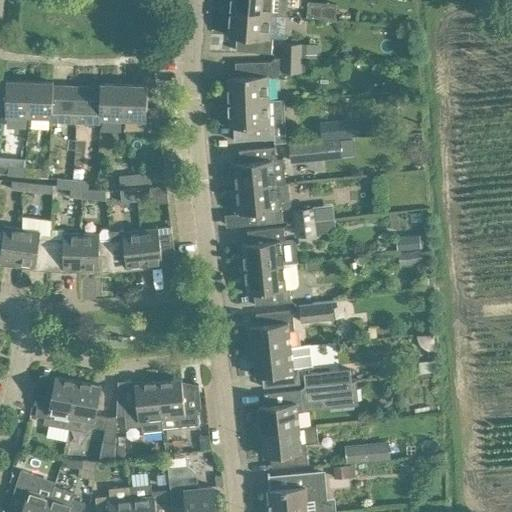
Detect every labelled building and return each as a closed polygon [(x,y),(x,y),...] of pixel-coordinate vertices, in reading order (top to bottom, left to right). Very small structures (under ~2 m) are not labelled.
[(231,0),(230,10),(275,14),(286,15),(287,0),(231,0)] [(230,10),(228,35),(237,36),(236,50),(271,53),(275,14),(230,10)] [(302,57),(302,43),(283,43),(282,57),(302,57)] [(301,72),(302,57),(282,57),(282,71),(301,72)] [(228,101),(269,99),(268,76),(272,76),(271,61),(255,61),(235,62),(236,76),(228,76),(228,101)] [(28,117),(30,81),(6,80),(5,116),(28,117)] [(52,85),(53,85),(53,81),(30,81),(28,117),(51,118),(52,85)] [(122,120),(124,84),(100,83),(100,86),(99,120),(100,120),(122,120)] [(124,84),(122,120),(146,121),(147,85),(124,84)] [(76,86),(53,85),(52,85),(51,118),(51,121),(75,122),(76,86)] [(100,86),(76,86),(75,122),(100,123),(100,120),(99,120),(100,86)] [(269,99),(228,101),(229,126),(238,126),(238,140),(258,139),(274,138),(274,123),(269,123),(269,99)] [(341,120),(323,121),(324,139),(342,137),(354,136),(353,123),(341,124),(341,120)] [(341,138),(290,143),(292,162),(342,157),(341,138)] [(283,157),(276,158),(275,146),(239,150),(240,162),(234,163),(234,166),(230,166),(232,179),(236,179),(236,188),(288,182),(285,182),(283,157)] [(23,175),(24,166),(9,165),(8,174),(23,175)] [(24,166),(23,175),(39,177),(40,168),(24,166)] [(136,183),(151,181),(150,172),(135,174),(136,183)] [(120,184),(136,183),(135,174),(119,176),(120,184)] [(70,188),(71,179),(57,178),(56,187),(70,188)] [(82,189),(88,190),(89,181),(71,179),(70,188),(82,189)] [(23,190),(24,181),(12,180),(11,188),(23,190)] [(24,181),(23,190),(35,191),(36,183),(24,181)] [(283,221),(281,207),(288,206),(290,204),(288,182),(236,188),(237,196),(233,197),(235,210),(239,210),(239,212),(245,212),(246,224),(268,222),(283,221)] [(152,203),(168,201),(166,184),(150,186),(152,203)] [(82,197),(82,189),(70,188),(70,196),(82,197)] [(137,200),(137,196),(136,188),(120,190),(121,202),(137,200)] [(94,190),(88,190),(82,189),(82,197),(94,198),(94,190)] [(313,208),(293,210),(296,234),(316,232),(313,208)] [(47,270),(52,230),(50,230),(50,221),(24,218),(22,228),(17,266),(47,270)] [(0,263),(17,266),(22,228),(4,225),(3,231),(0,230),(0,263)] [(176,264),(172,232),(171,226),(140,230),(145,268),(176,264)] [(291,239),(285,240),(283,226),(247,230),(248,243),(242,243),(245,268),(297,263),(294,242),(291,239)] [(114,272),(110,232),(109,232),(106,229),(101,229),(98,233),(81,233),(81,271),(114,272)] [(81,233),(63,232),(63,230),(52,230),(47,270),(81,271),(81,233)] [(114,272),(145,268),(140,230),(122,232),(122,230),(110,232),(114,272)] [(419,232),(395,234),(397,248),(420,246),(419,232)] [(420,247),(398,250),(400,268),(410,267),(410,264),(422,263),(420,247)] [(291,301),(290,287),(296,287),(299,284),(297,263),(245,268),(247,293),(254,292),(255,305),(277,302),(277,303),(291,301)] [(300,321),(334,318),(332,301),(298,304),(300,321)] [(247,351),(291,346),(289,330),(294,329),(292,309),(276,311),(256,313),(257,324),(251,325),(252,341),(246,342),(247,351)] [(300,383),(298,369),(307,368),(311,364),(309,345),(291,346),(247,351),(247,360),(254,359),(256,375),(262,375),(263,386),(300,383)] [(305,385),(321,384),(351,381),(350,369),(304,373),(305,385)] [(39,382),(34,404),(37,404),(35,415),(50,418),(49,423),(68,426),(69,427),(78,380),(55,376),(53,384),(39,382)] [(198,423),(198,419),(197,408),(201,407),(198,384),(197,384),(198,385),(182,387),(181,378),(158,381),(163,427),(198,423)] [(78,380),(69,427),(90,431),(91,426),(105,428),(107,416),(96,414),(101,385),(78,380)] [(163,427),(158,381),(134,383),(136,399),(124,400),(127,426),(141,424),(142,431),(163,429),(163,427)] [(348,382),(320,385),(322,399),(322,404),(350,401),(348,382)] [(322,399),(320,385),(304,386),(306,400),(307,400),(321,398),(321,399),(322,399)] [(255,431),(299,427),(297,410),(302,410),(300,389),(284,391),(264,393),(265,405),(259,405),(261,422),(254,422),(255,431)] [(308,463),(306,442),(318,441),(316,425),(299,427),(255,431),(256,440),(263,439),(264,456),(270,455),(272,467),(292,465),(308,463)] [(201,450),(210,449),(209,434),(200,434),(201,450)] [(118,443),(117,443),(117,457),(126,456),(125,435),(118,435),(118,443)] [(346,463),(391,459),(389,441),(345,445),(346,463)] [(103,447),(102,460),(115,460),(115,447),(103,447)] [(69,458),(68,479),(91,480),(92,459),(69,458)] [(334,477),(354,476),(354,463),(334,465),(334,477)] [(36,476),(37,474),(21,469),(12,496),(24,500),(20,511),(45,511),(54,485),(50,496),(37,491),(40,483),(36,476)] [(269,503),(266,503),(267,511),(321,511),(318,470),(290,472),(292,487),(268,489),(269,503)] [(187,475),(169,477),(172,507),(186,506),(187,511),(215,511),(212,485),(188,488),(187,475)] [(168,511),(166,489),(151,490),(150,483),(130,485),(132,511),(168,511)] [(82,511),(86,502),(72,498),(74,491),(54,485),(45,511),(70,511),(71,510),(76,511),(82,511)] [(108,511),(132,511),(130,485),(108,488),(109,495),(95,496),(96,511),(104,511),(109,511),(108,511)]
